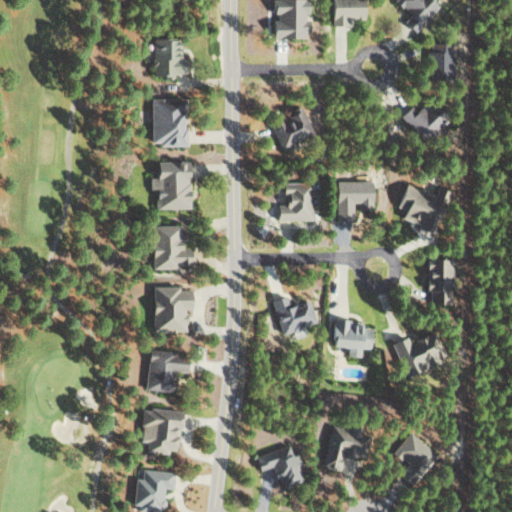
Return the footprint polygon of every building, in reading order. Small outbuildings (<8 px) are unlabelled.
[(303,0),(269,0),(269,14),(271,14),(271,38),(302,38),(302,13),(304,13),(303,0)] [(328,0),(329,26),(345,25),(345,20),(359,19),(358,0),(328,0)] [(434,5),(428,1),(429,0),(393,0),(392,3),(408,14),(401,23),(414,33),(434,5)] [(150,37),(151,76),(171,76),(171,72),(178,72),(177,36),(150,37)] [(425,51),(425,81),(452,80),(451,43),(428,43),(428,51),(425,51)] [(148,144),(184,145),(184,126),(178,125),(179,98),(148,97),(148,144)] [(410,106),(402,110),(414,138),(441,127),(431,101),(411,109),(410,106)] [(278,148),(310,135),(298,106),(281,113),(266,119),(278,148)] [(186,207),(185,160),(153,161),(153,177),(147,177),(147,189),(152,189),(153,208),(186,207)] [(334,219),(350,219),(350,202),(357,202),(357,209),(370,209),(370,179),(334,180),(334,219)] [(309,182),(280,182),(280,193),(283,194),(283,204),(274,204),(274,219),(308,220),(309,182)] [(444,189),(434,186),(431,194),(402,182),(393,205),(402,209),(398,218),(428,229),(444,189)] [(149,268),(175,268),(175,265),(187,264),(186,247),(179,247),(179,233),(176,233),(176,224),(148,224),(149,268)] [(447,302),(446,257),(423,257),(423,289),(426,289),(427,302),(447,302)] [(182,331),(182,308),(188,308),(188,286),(149,286),(149,330),(182,331)] [(278,332),(311,323),(305,300),(286,305),(283,294),(269,298),(278,332)] [(368,348),(370,327),(360,326),(360,320),(331,318),(328,345),(345,347),(345,355),(358,356),(359,348),(368,348)] [(387,342),(404,376),(430,363),(428,359),(437,355),(425,332),(406,341),(403,335),(387,342)] [(167,391),(169,369),(182,370),(184,353),(146,349),(142,388),(167,391)] [(177,411),(140,407),(137,441),(144,441),(143,449),(173,452),(177,411)] [(321,466),(337,469),(340,454),(358,457),(362,436),(355,435),(356,426),(346,425),(346,428),(328,425),(321,466)] [(434,452),(406,431),(390,452),(404,463),(396,474),(410,484),(434,452)] [(299,480),(294,464),(298,463),(295,452),(289,454),(286,445),(253,454),(258,469),(269,466),(272,476),(277,475),(280,486),(299,480)] [(132,478),(129,509),(158,511),(161,487),(170,488),(171,471),(140,468),(139,478),(132,478)]
